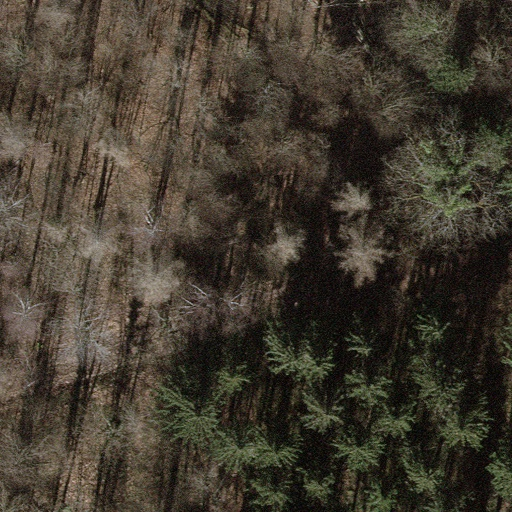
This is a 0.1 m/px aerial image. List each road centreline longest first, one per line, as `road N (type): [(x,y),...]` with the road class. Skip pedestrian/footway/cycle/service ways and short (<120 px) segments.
road 1 (track): [(511,233),(0,357)]
road 2 (track): [(408,0),(511,179)]
